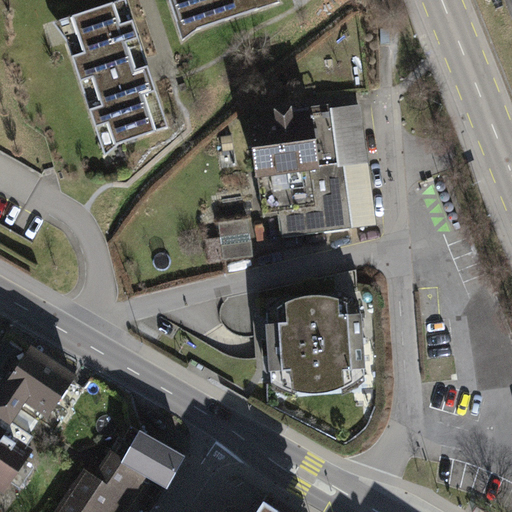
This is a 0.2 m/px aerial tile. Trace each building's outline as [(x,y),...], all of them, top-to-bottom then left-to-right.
[(176,122),(132,0),(73,0),(56,6),(106,147),(176,122)] [(183,0),(191,21),(251,0),(183,0)] [(287,246),(378,231),(363,108),(252,120),(263,220),(284,218),(287,246)] [(220,227),(226,264),(256,258),(249,222),(220,227)] [(366,282),(271,285),(274,393),(369,391),(366,282)] [(0,389),(43,417),(72,369),(27,341),(0,385),(0,389)] [(0,491),(5,494),(34,447),(0,426),(0,491)] [(128,429),(108,460),(142,482),(162,495),(182,464),(128,429)] [(96,478),(85,471),(57,511),(122,511),(142,482),(108,460),(96,478)] [(292,511),(273,498),(263,511),(292,511)]
